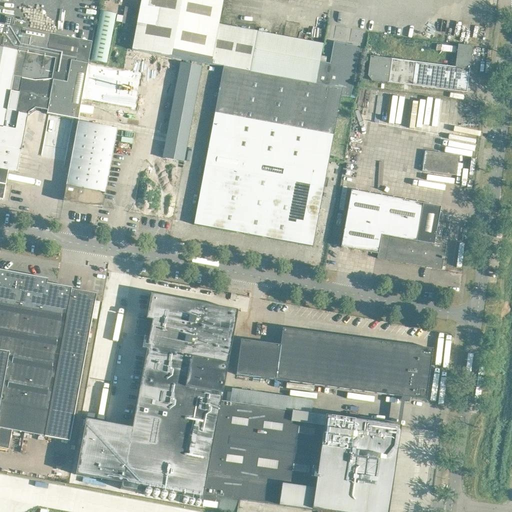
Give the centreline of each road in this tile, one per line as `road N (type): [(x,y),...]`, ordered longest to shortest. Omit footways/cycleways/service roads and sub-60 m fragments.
road 1 (unclassified): [(482,313),(0,230)]
road 2 (unclassified): [(482,313),(511,67)]
road 3 (unclassified): [(456,506),(482,313)]
road 4 (unknown): [(114,250),(151,70)]
road 5 (unknown): [(133,511),(0,482)]
